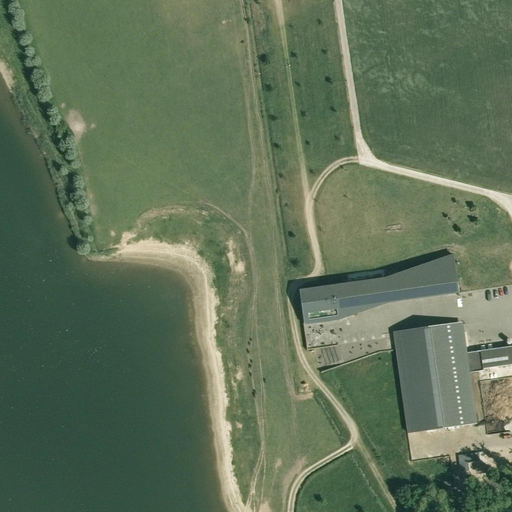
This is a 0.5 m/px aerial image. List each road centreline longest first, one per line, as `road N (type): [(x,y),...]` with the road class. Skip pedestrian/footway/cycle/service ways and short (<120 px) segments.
road 1 (track): [(291,511),(296,481),(356,436),(306,371),(293,327),(289,279),(315,248),(280,0)]
road 2 (track): [(337,0),(366,158),(492,193),(511,207)]
